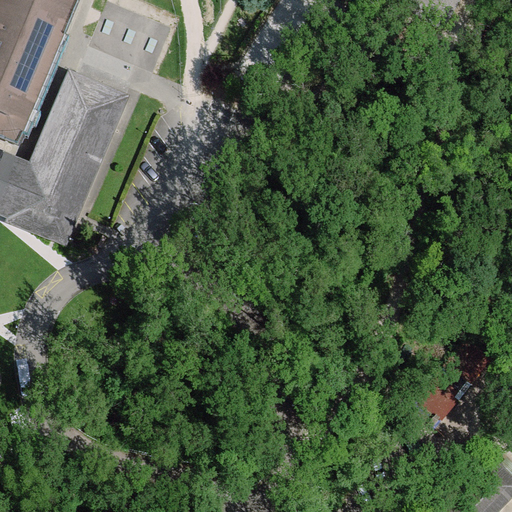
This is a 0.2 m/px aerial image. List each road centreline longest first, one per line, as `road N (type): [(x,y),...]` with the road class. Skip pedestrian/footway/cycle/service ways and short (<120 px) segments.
road 1 (residential): [(249,508),(199,479),(111,459),(66,436),(53,420),(36,370),(37,324),(51,298),(83,275),(133,263),(160,268),(205,287),(241,319),(270,365),(285,434),(278,489),(265,502)]
road 2 (track): [(472,0),(400,303),(330,427),(286,453)]
road 3 (track): [(369,511),(462,414),(477,417),(511,452)]
